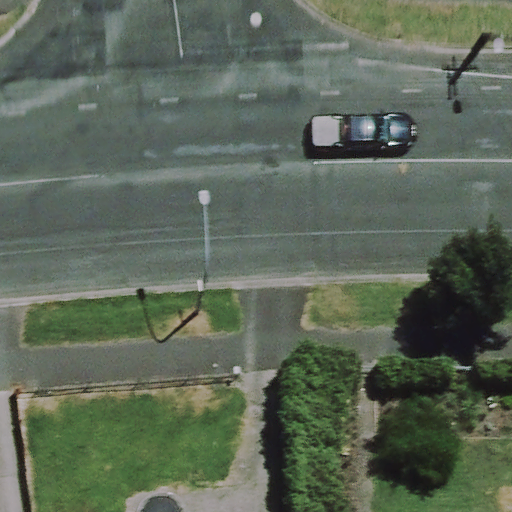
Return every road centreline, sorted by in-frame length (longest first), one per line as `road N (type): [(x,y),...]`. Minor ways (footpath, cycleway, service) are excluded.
road 1 (tertiary): [(192,166),(511,154)]
road 2 (tertiary): [(0,192),(192,166)]
road 3 (residential): [(192,166),(172,0)]
